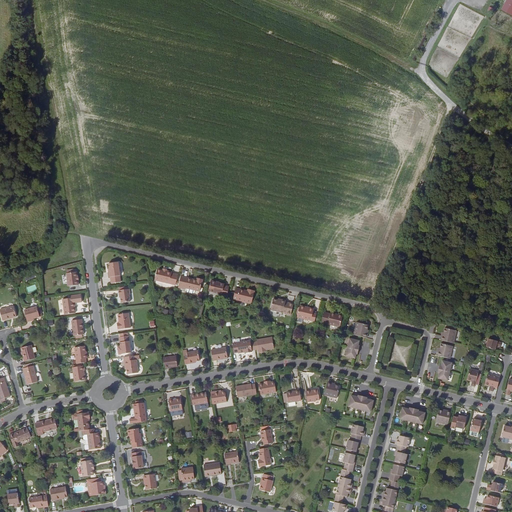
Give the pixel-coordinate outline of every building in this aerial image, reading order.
[(110,278),(111,284),(121,283),(118,263),(108,264),(109,272),(108,272),(109,278),(110,278)] [(157,270),(155,281),(159,282),(162,282),(162,283),(164,283),(166,283),(169,283),(169,285),(174,286),(177,276),(171,275),(172,273),(157,270)] [(66,274),(68,287),(78,286),(77,273),(66,274)] [(180,277),(178,289),(185,290),(185,289),(200,292),(202,280),(197,279),(197,281),(187,279),(180,277)] [(211,281),(208,292),(221,295),(221,296),(226,298),(229,287),(224,286),(224,285),(219,283),(218,284),(216,284),(217,282),(211,281)] [(235,294),(233,300),(252,305),(255,292),(250,291),(249,292),(236,289),(235,294)] [(129,290),(118,292),(119,296),(120,296),(121,304),(130,303),(129,295),(130,295),(129,290)] [(69,299),(68,300),(63,300),(65,316),(76,314),(75,307),(74,307),(73,304),(82,303),(81,295),(69,297),(69,299)] [(273,300),(270,312),(286,316),(291,316),(293,305),(289,304),(285,303),(286,302),(281,301),(281,302),(273,300)] [(1,309),(3,320),(17,316),(15,306),(1,309)] [(29,310),(31,321),(38,320),(38,317),(44,316),(41,307),(29,310)] [(315,309),(310,308),(309,310),(300,308),(297,318),(316,322),(317,315),(314,314),(315,309)] [(340,328),(342,318),(338,317),(338,315),(331,314),(330,315),(324,313),(321,323),(340,328)] [(120,330),(130,328),(128,314),(118,315),(119,323),(117,324),(118,329),(120,329),(120,330)] [(72,322),(74,337),(84,335),(82,321),(72,322)] [(357,323),(354,335),(358,336),(363,337),(367,338),(368,335),(368,334),(366,334),(367,331),(368,326),(357,323)] [(442,337),(441,336),(440,340),(452,343),(456,331),(444,329),(443,334),(442,337)] [(118,349),(118,355),(131,354),(128,337),(119,338),(120,347),(119,347),(119,349),(118,349)] [(258,340),(258,342),(260,350),(260,353),(267,352),(266,350),(275,348),(274,337),(258,340)] [(496,350),(496,347),(497,345),(501,346),(502,343),(489,339),(487,348),(496,350)] [(345,357),(353,359),(357,342),(349,340),(347,348),(347,349),(345,357)] [(237,343),(233,344),(235,354),(238,353),(239,354),(247,352),(248,353),(252,353),(251,341),(237,343)] [(441,344),(439,349),(438,353),(437,352),(436,356),(440,357),(449,359),(452,346),(441,344)] [(21,350),(25,363),(36,360),(32,347),(21,350)] [(75,348),(76,365),(86,363),(85,359),(87,359),(87,355),(85,356),(84,347),(75,348)] [(212,350),(214,361),(228,359),(226,348),(212,350)] [(187,356),(184,356),(185,365),(189,364),(194,363),(193,362),(200,361),(198,351),(187,353),(187,356)] [(139,356),(123,358),(124,363),(124,367),(126,366),(127,375),(138,374),(136,361),(139,360),(139,356)] [(163,358),(165,369),(169,368),(178,366),(176,356),(163,358)] [(442,361),(441,366),(439,375),(438,379),(448,381),(452,364),(442,361)] [(24,370),(28,386),(38,383),(34,367),(24,370)] [(84,367),(73,368),(74,383),(85,381),(85,376),(84,376),(83,372),(84,372),(84,367)] [(470,370),(467,380),(472,381),(471,386),(475,387),(479,372),(470,370)] [(490,386),(489,391),(494,392),(497,377),(488,374),(485,385),(490,386)] [(4,377),(0,378),(0,397),(2,402),(6,401),(5,398),(11,396),(4,377)] [(259,385),(260,396),(276,393),(274,383),(271,383),(271,382),(266,383),(266,384),(259,385)] [(327,383),(324,396),(337,399),(339,390),(340,388),(332,385),(332,384),(327,383)] [(257,395),(255,385),(251,386),(251,385),(235,388),(237,398),(257,395)] [(306,393),(307,403),(320,401),(319,391),(306,393)] [(225,392),(211,394),(212,405),(227,403),(226,394),(225,392)] [(286,394),(287,404),(288,404),(295,403),(301,402),(300,392),(286,394)] [(191,395),(192,406),(207,403),(206,395),(196,396),(195,394),(191,395)] [(373,402),(366,400),(358,398),(353,397),(350,408),(353,408),(354,409),(358,410),(360,410),(364,411),(365,411),(370,413),(373,402)] [(172,400),(169,400),(170,412),(182,410),(181,400),(173,401),(172,400)] [(129,424),(147,422),(145,403),(137,405),(135,405),(136,418),(129,419),(129,424)] [(418,412),(410,410),(403,408),(400,419),(405,420),(406,421),(410,422),(412,422),(416,423),(418,424),(422,425),(425,414),(418,412)] [(451,412),(447,411),(446,413),(443,413),(437,412),(435,423),(447,426),(451,412)] [(79,427),(79,432),(84,431),(90,430),(89,422),(90,422),(90,419),(89,413),(83,414),(78,415),(77,415),(79,427)] [(467,417),(464,416),(464,418),(461,417),(458,417),(455,428),(464,430),(467,417)] [(35,421),(37,433),(42,432),(42,430),(56,428),(55,418),(35,421)] [(482,420),(479,419),(478,421),(476,421),(473,420),(470,432),(478,434),(482,420)] [(236,424),(227,425),(228,432),(237,430),(236,424)] [(354,424),(351,434),(352,434),(362,436),(364,437),(365,433),(363,432),(363,430),(364,426),(354,424)] [(8,435),(13,447),(18,445),(16,442),(29,437),(26,427),(8,435)] [(511,428),(505,427),(502,437),(511,438),(511,428)] [(90,430),(84,431),(84,432),(85,436),(87,435),(88,440),(89,450),(101,449),(100,442),(99,443),(98,439),(100,439),(99,433),(95,434),(94,429),(90,430)] [(132,444),(132,449),(143,447),(141,434),(140,435),(139,430),(128,431),(129,436),(130,436),(131,445),(132,444)] [(271,430),(261,432),(262,443),(263,442),(264,445),(273,444),(273,442),(271,430)] [(362,436),(352,434),(351,440),(360,442),(362,436)] [(400,437),(399,440),(398,442),(396,442),(395,445),(397,445),(407,448),(408,448),(410,439),(400,437)] [(360,442),(351,440),(349,439),(346,449),(348,450),(355,452),(358,452),(359,448),(357,448),(358,444),(360,444),(360,442)] [(271,466),(268,448),(259,450),(260,454),(259,454),(260,461),(258,461),(259,468),(271,466)] [(405,455),(406,451),(396,449),(395,452),(398,453),(396,457),(395,462),(396,463),(403,464),(405,465),(405,463),(407,457),(407,455),(405,455)] [(131,454),(133,470),(144,469),(142,455),(141,452),(131,454)] [(224,454),(226,465),(230,464),(239,463),(237,452),(229,453),(224,454)] [(347,452),(346,452),(344,462),(345,463),(344,467),(347,468),(354,470),(355,465),(354,464),(355,460),(356,454),(355,454),(347,452)] [(495,464),(493,473),(502,475),(506,458),(505,457),(498,456),(497,455),(496,460),(495,459),(494,464),(495,464)] [(81,462),(83,477),(93,475),(92,460),(81,462)] [(204,466),(206,477),(221,475),(220,463),(205,466),(204,466)] [(394,465),(393,471),(392,475),(390,475),(389,479),(399,481),(400,477),(402,477),(402,476),(403,469),(404,468),(403,468),(395,466),(394,465)] [(182,471),(184,483),(189,482),(189,479),(192,479),(195,478),(193,467),(181,469),(182,471)] [(343,469),(341,476),(348,478),(350,471),(347,470),(343,469)] [(262,475),(259,491),(269,493),(272,481),(270,481),(271,477),(262,475)] [(155,476),(143,478),(144,482),(145,482),(147,492),(157,491),(155,476)] [(339,486),(352,489),(352,485),(351,485),(351,483),(352,479),(348,478),(341,476),(339,486)] [(90,497),(93,497),(92,483),(101,482),(101,478),(87,480),(90,497)] [(92,483),(93,497),(105,495),(104,486),(103,482),(101,482),(92,483)] [(488,487),(488,489),(501,493),(502,484),(494,482),(493,485),(493,488),(488,487)] [(348,497),(349,493),(349,492),(351,492),(352,489),(339,486),(335,499),(343,501),(344,496),(348,497)] [(382,497),(396,500),(399,488),(391,486),(390,490),(387,489),(386,492),(385,494),(383,494),(382,497)] [(56,499),(63,498),(67,497),(66,487),(50,490),(52,501),(56,501),(56,499)] [(19,506),(17,492),(7,494),(9,504),(15,503),(16,506),(19,506)] [(48,507),(46,496),(28,499),(29,509),(39,507),(39,509),(48,507)] [(488,496),(488,499),(487,501),(484,500),(484,504),(498,507),(499,498),(488,496)] [(385,511),(388,511),(392,511),(396,500),(382,497),(381,501),(384,501),(383,503),(382,506),(386,507),(385,511)] [(342,504),(335,502),(333,511),(337,511),(344,511),(345,510),(345,508),(347,509),(348,505),(342,504)]
